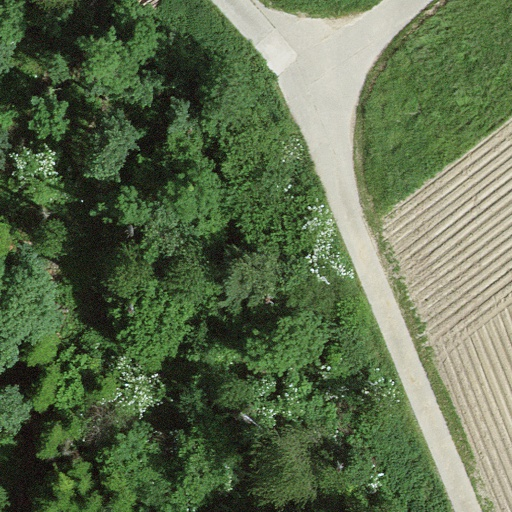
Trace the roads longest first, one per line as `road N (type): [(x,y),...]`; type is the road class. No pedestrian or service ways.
road 1 (track): [(450,511),(329,208),(299,87),(220,0)]
road 2 (track): [(299,87),(402,0)]
